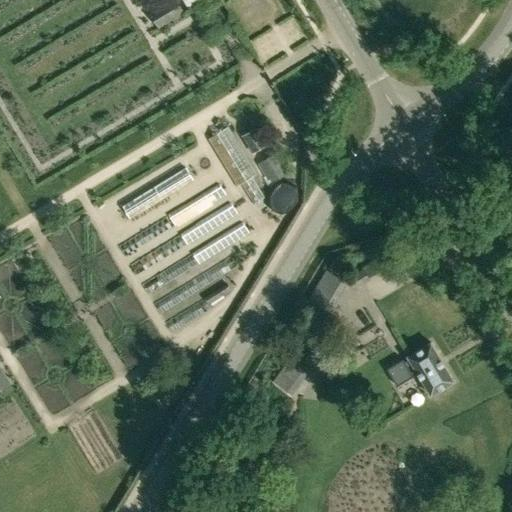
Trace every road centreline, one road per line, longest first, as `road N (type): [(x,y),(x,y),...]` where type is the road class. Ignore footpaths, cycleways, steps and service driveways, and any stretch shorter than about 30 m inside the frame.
road 1 (tertiary): [(142,511),(329,202),(406,128)]
road 2 (track): [(35,224),(346,31)]
road 3 (residential): [(511,307),(406,128)]
road 4 (unclassified): [(406,128),(327,0)]
road 5 (tertiary): [(406,128),(511,31)]
